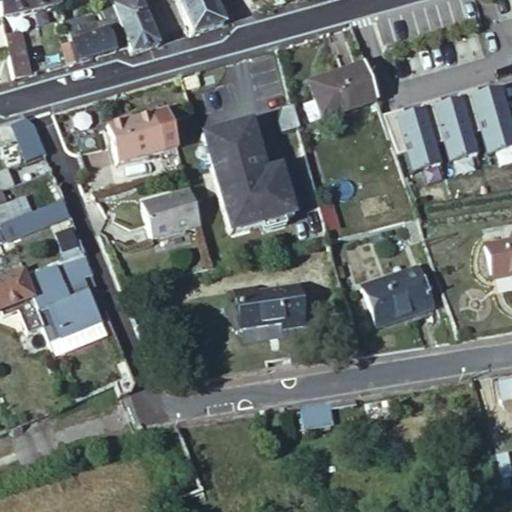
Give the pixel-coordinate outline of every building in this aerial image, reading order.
[(0,0),(0,20),(58,8),(55,0),(0,0)] [(172,0),(186,33),(187,38),(222,27),(220,23),(208,0),(172,0)] [(103,31),(112,55),(126,51),(130,56),(156,48),(154,42),(135,1),(97,18),(103,31)] [(399,14),(405,42),(453,33),(448,5),(399,14)] [(68,45),(73,65),(74,65),(112,55),(103,31),(97,18),(81,22),(63,27),(68,45)] [(7,58),(11,83),(27,78),(18,34),(3,37),(7,58)] [(57,48),(62,68),(73,65),(68,45),(57,48)] [(308,123),(374,102),(361,65),(307,84),(312,99),(301,103),(308,123)] [(181,80),(185,92),(198,87),(194,76),(181,80)] [(482,159),(511,153),(511,125),(505,93),(389,117),(396,152),(406,150),(411,175),(446,168),(445,166),(482,158),(482,159)] [(281,133),(294,129),(288,106),(281,109),(277,121),(281,133)] [(105,126),(115,163),(161,149),(172,146),(165,122),(161,109),(150,112),(105,126)] [(256,159),(246,125),(198,139),(227,236),(289,218),(275,170),(256,176),(251,161),(256,159)] [(43,211),(62,204),(53,182),(35,190),(38,199),(43,211)] [(149,243),(197,229),(186,193),(138,207),(149,243)] [(17,207),(21,218),(43,211),(38,199),(17,207)] [(0,244),(68,218),(62,204),(43,211),(21,218),(0,226),(0,244)] [(53,235),(60,252),(75,246),(68,230),(53,235)] [(511,239),(483,247),(490,283),(511,277),(511,239)] [(50,306),(61,337),(99,323),(86,292),(80,279),(90,275),(82,255),(41,271),(21,278),(28,295),(34,312),(50,306)] [(359,290),(375,330),(431,309),(415,269),(359,290)] [(23,331),(39,325),(34,312),(28,295),(21,278),(20,275),(0,281),(0,310),(1,310),(13,306),(16,313),(23,331)] [(234,291),(238,332),(302,323),(298,289),(267,292),(267,288),(234,291)] [(13,306),(1,310),(4,318),(16,313),(13,306)] [(61,337),(66,351),(104,337),(99,323),(61,337)] [(511,382),(500,385),(504,404),(511,403),(511,382)] [(301,408),(304,429),(333,425),(330,404),(301,408)] [(493,481),(496,491),(507,489),(505,478),(509,477),(503,453),(491,455),(497,480),(493,481)]
